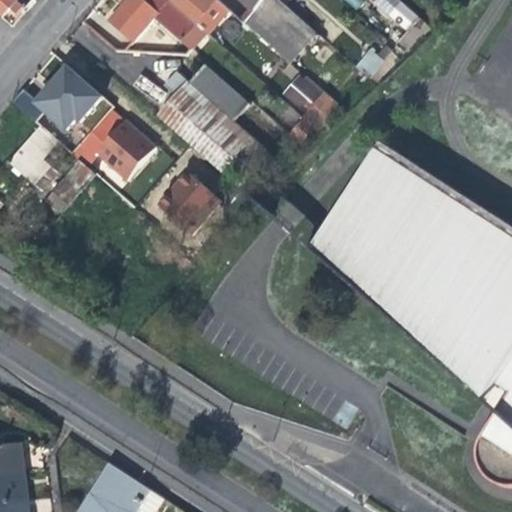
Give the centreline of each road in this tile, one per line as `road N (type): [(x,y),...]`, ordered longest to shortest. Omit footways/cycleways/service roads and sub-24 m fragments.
road 1 (tertiary): [(337,511),(0,303)]
road 2 (tertiary): [(0,348),(257,511)]
